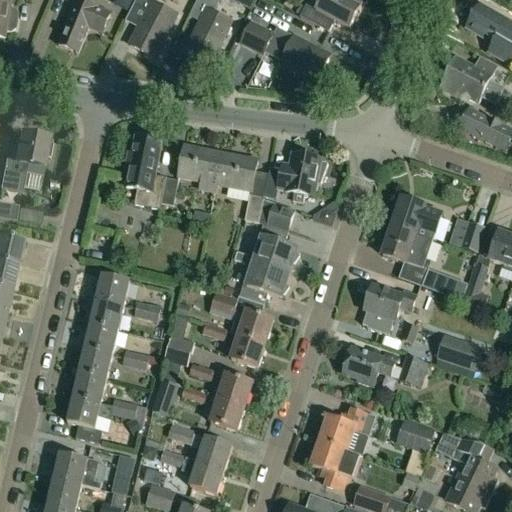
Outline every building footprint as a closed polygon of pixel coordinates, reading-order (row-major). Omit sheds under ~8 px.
[(0,0),(0,39),(6,40),(7,34),(12,35),(17,31),(19,16),(16,11),(10,10),(11,3),(13,3),(13,0),(0,0)] [(138,0),(136,5),(135,5),(135,6),(148,12),(130,47),(129,47),(155,61),(177,18),(153,5),(155,0),(138,0)] [(231,25),(213,16),(218,5),(207,0),(199,0),(190,19),(190,18),(189,20),(200,25),(187,51),(212,64),(231,25)] [(251,13),(257,0),(229,0),(229,1),(251,13)] [(341,0),(324,0),(317,13),(306,7),(300,19),(329,35),(335,24),(350,33),(362,11),(341,0)] [(341,0),(362,11),(367,0),(341,0)] [(113,15),(78,1),(58,48),(78,56),(88,31),(103,37),(113,15)] [(511,40),(511,28),(508,26),(509,25),(481,8),(475,18),(472,19),(468,25),(468,29),(467,31),(496,48),(497,46),(506,51),(511,40)] [(264,58),(274,38),(251,26),(240,46),(264,58)] [(331,58),(295,39),(282,65),(318,83),(331,58)] [(457,97),(478,107),(482,101),(496,108),(504,91),(490,84),(497,69),(480,61),(476,71),(457,61),(456,63),(451,64),(448,72),(449,75),(442,89),(443,90),(441,93),(455,100),(457,97)] [(511,138),(511,134),(468,114),(460,131),(505,153),(511,138)] [(26,175),(43,178),(46,160),(50,161),(53,147),(48,146),(49,141),(23,136),(18,163),(7,161),(2,192),(22,195),(26,175)] [(127,180),(124,190),(138,193),(134,207),(160,212),(161,207),(166,182),(153,179),(154,175),(155,175),(161,144),(136,139),(132,156),(129,156),(126,169),(131,170),(129,180),(127,180)] [(215,188),(220,156),(184,149),(178,181),(201,185),(200,193),(214,195),(215,188)] [(220,156),(215,188),(251,194),(257,163),(220,156)] [(269,174),(263,202),(275,206),(278,192),(285,194),(294,195),(292,205),(303,207),(305,198),(314,199),(316,187),(321,188),(328,167),(321,165),(321,162),(292,156),(288,176),(280,174),(280,176),(269,174)] [(166,182),(161,207),(172,209),(178,185),(166,182)] [(249,198),(244,223),(258,226),(258,225),(263,202),(263,201),(249,198)] [(289,236),(296,213),(275,206),(263,202),(258,225),(289,236)] [(392,230),(415,238),(433,244),(434,238),(436,239),(444,217),(425,210),(402,202),(392,230)] [(0,220),(15,224),(18,209),(0,206),(0,220)] [(472,228),(466,252),(477,255),(485,232),(472,228)] [(415,238),(392,230),(383,259),(406,267),(406,265),(423,271),(433,244),(415,238)] [(490,263),(511,271),(511,238),(500,234),(490,263)] [(0,263),(19,267),(25,243),(0,236),(0,263)] [(257,261),(256,265),(290,276),(294,265),(296,266),(302,258),(299,257),(297,256),(299,252),(260,238),(256,249),(261,250),(259,257),(257,261)] [(247,257),(237,254),(234,263),(244,267),(247,257)] [(256,265),(257,261),(247,257),(244,267),(254,270),(256,265)] [(19,267),(0,263),(0,289),(13,292),(19,267)] [(247,279),(240,299),(264,307),(268,296),(282,301),(283,297),(285,297),(291,290),(287,287),(290,276),(256,265),(254,270),(251,280),(247,279)] [(476,267),(468,292),(466,292),(462,304),(462,305),(484,313),(489,298),(480,295),(488,271),(476,267)] [(428,278),(423,290),(449,300),(456,283),(429,273),(428,278)] [(102,278),(96,303),(124,309),(130,284),(102,278)] [(364,314),(367,315),(363,327),(368,329),(367,331),(389,339),(394,324),(395,325),(399,312),(411,317),(417,300),(405,296),(403,299),(373,288),(364,314)] [(0,315),(7,317),(13,292),(0,289),(0,315)] [(217,295),(212,312),(233,319),(239,302),(217,295)] [(91,327),(118,334),(124,309),(96,303),(91,327)] [(138,306),(135,319),(146,322),(149,309),(138,306)] [(161,312),(149,309),(146,322),(158,325),(161,312)] [(274,323),(248,314),(247,316),(239,313),(231,335),(240,338),(266,347),(274,323)] [(228,333),(206,326),(203,336),(225,343),(228,333)] [(91,327),(85,352),(113,358),(118,334),(91,327)] [(406,328),(401,343),(413,347),(418,332),(406,328)] [(258,371),(266,347),(240,338),(231,362),(258,371)] [(172,339),(168,351),(191,359),(195,345),(172,339)] [(444,340),(437,362),(476,375),(483,352),(444,340)] [(191,359),(168,351),(165,361),(188,368),(191,359)] [(79,376),(107,383),(113,358),(85,352),(79,376)] [(343,377),(359,382),(358,385),(374,390),(379,375),(391,379),(395,366),(352,352),(343,377)] [(126,355),(123,368),(135,371),(138,358),(126,355)] [(149,361),(138,358),(135,371),(146,374),(149,361)] [(421,391),(430,368),(408,360),(400,383),(421,391)] [(190,376),(212,383),(215,373),(194,366),(190,376)] [(79,376),(73,401),(101,408),(107,383),(79,376)] [(218,402),(245,411),(253,386),(226,377),(218,402)] [(204,407),(207,397),(186,390),(182,400),(204,407)] [(101,408),(73,401),(68,426),(79,428),(76,441),(100,447),(103,434),(95,432),(98,420),(101,408)] [(237,434),(245,411),(218,402),(210,426),(237,434)] [(113,410),(136,416),(138,409),(115,404),(113,410)] [(113,410),(101,408),(98,420),(111,423),(112,417),(135,423),(136,416),(113,410)] [(348,455),(355,436),(357,431),(347,428),(328,421),(320,445),(348,455)] [(427,458),(430,451),(434,438),(436,433),(405,422),(396,447),(427,458)] [(206,442),(206,441),(172,430),(168,440),(191,447),(191,449),(202,453),(198,465),(198,466),(224,474),(232,450),(206,442)] [(460,454),(469,458),(457,482),(488,496),(492,498),(499,483),(495,481),(499,473),(478,462),(484,450),(445,437),(437,453),(455,462),(460,454)] [(348,455),(320,445),(311,469),(330,475),(348,482),(350,477),(355,479),(361,460),(348,455)] [(224,474),(198,466),(198,465),(164,454),(161,463),(183,470),(182,474),(194,478),(190,490),(216,498),(224,474)] [(60,457),(54,482),(82,489),(88,464),(60,457)] [(453,475),(453,462),(439,462),(439,475),(453,475)] [(161,489),(165,478),(142,470),(138,482),(161,489)] [(136,474),(99,475),(100,491),(136,490),(136,474)] [(418,493),(419,478),(405,477),(404,492),(418,493)] [(49,507),(70,511),(77,511),(82,489),(54,482),(49,507)] [(492,498),(488,496),(457,482),(446,505),(461,511),(480,511),(481,510),(485,511),(492,498)] [(423,483),(416,499),(432,506),(435,499),(436,498),(439,491),(423,483)] [(318,487),(315,497),(335,502),(338,493),(318,487)] [(170,511),(176,496),(153,489),(147,508),(160,511),(170,511)] [(355,509),(365,511),(407,511),(409,507),(391,500),(362,490),(355,509)] [(304,511),(303,511),(290,507),(288,511),(343,511),(345,510),(310,497),(304,511)] [(415,498),(411,506),(417,509),(423,511),(429,511),(432,506),(416,499),(415,498)]
